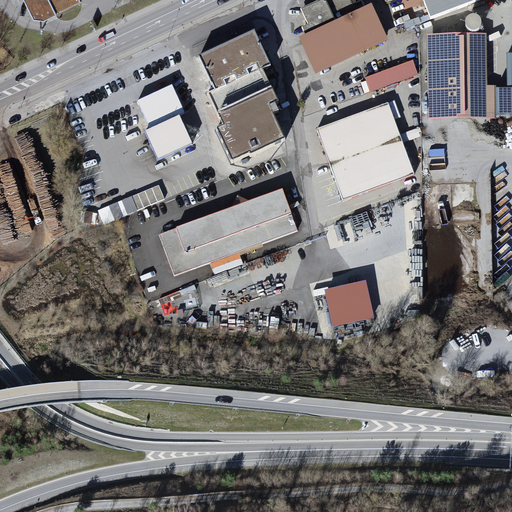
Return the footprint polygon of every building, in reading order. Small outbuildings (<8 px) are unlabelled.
[(24,0),(34,18),(44,19),(80,1),(79,0),(24,0)] [(384,38),(368,4),(359,4),(356,0),(323,0),(302,10),(309,25),(302,28),(306,37),(300,40),(315,71),(384,38)] [(419,0),(427,20),(480,0),(419,0)] [(269,66),(250,28),(195,56),(213,91),(207,94),(222,124),(214,128),(233,166),(285,139),(272,113),(280,109),(261,70),(269,66)] [(484,34),(427,35),(428,119),(500,118),(499,84),(485,84),(484,34)] [(414,60),(367,78),(373,93),(420,75),(414,60)] [(171,84),(136,101),(149,129),(141,133),(155,161),(191,144),(178,117),(185,114),(171,84)] [(415,174),(389,102),(318,127),(343,199),(415,174)] [(161,186),(104,205),(110,220),(166,201),(161,186)] [(282,188),(159,234),(175,276),(298,230),(282,188)] [(365,280),(323,291),(333,329),(375,318),(365,280)] [(197,290),(182,291),(183,303),(198,302),(197,290)]
